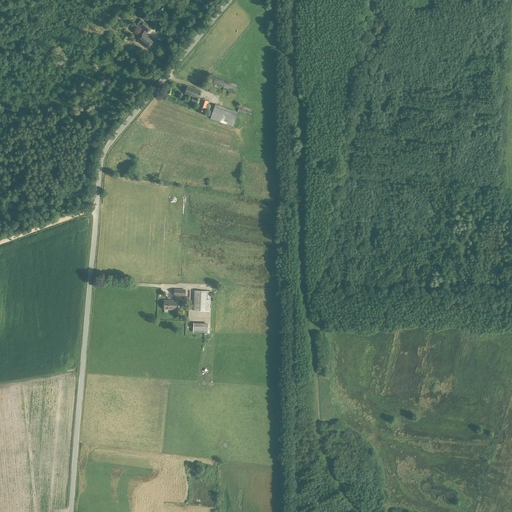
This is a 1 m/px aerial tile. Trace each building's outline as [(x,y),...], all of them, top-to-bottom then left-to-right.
[(161,3),(155,10),(161,15),(167,8),(169,5),(164,1),(162,4),(161,3)] [(139,27),(140,27),(147,32),(151,27),(144,22),(140,19),(136,24),(140,27),(139,27)] [(148,48),(153,41),(143,33),(137,40),(148,48)] [(213,84),(235,92),(237,86),(215,77),(213,84)] [(199,90),(187,86),(185,94),(196,98),(199,90)] [(205,113),(208,102),(201,99),(197,111),(205,113)] [(210,119),(232,127),(238,112),(215,105),(210,119)] [(252,110),(240,106),(238,111),(250,116),(252,110)] [(211,292),(195,291),(194,311),(211,312),(211,292)] [(171,300),(171,301),(164,300),(163,309),(175,309),(176,300),(171,300)] [(193,323),(193,332),(208,333),(208,324),(193,323)]
